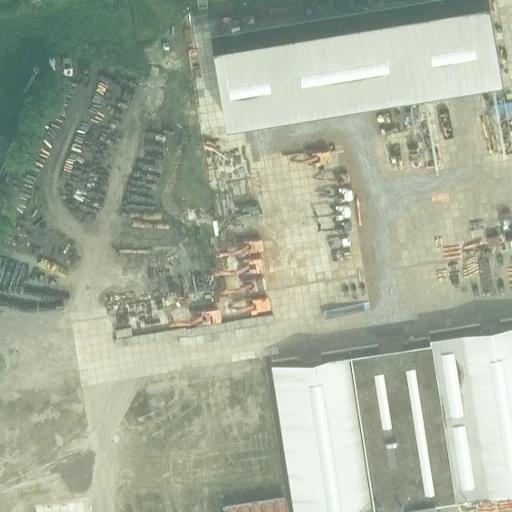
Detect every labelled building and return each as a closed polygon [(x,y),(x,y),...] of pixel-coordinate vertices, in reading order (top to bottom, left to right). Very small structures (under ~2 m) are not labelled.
[(438,278),(441,297),(454,296),(455,306),(470,304),(466,275),(438,278)] [(431,336),(399,341),(271,361),(294,511),(436,511),(434,498),(459,494),(459,492),(511,483),(511,320),(431,333),(431,336)] [(35,416),(34,436),(60,437),(60,417),(35,416)] [(64,444),(49,446),(51,460),(66,458),(64,444)] [(287,511),(285,498),(225,508),(225,511),(287,511)]
